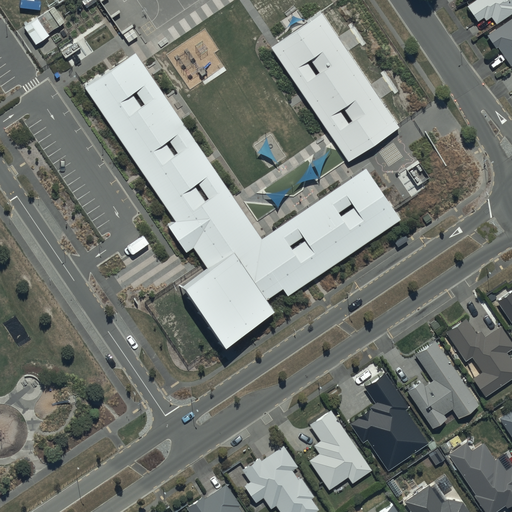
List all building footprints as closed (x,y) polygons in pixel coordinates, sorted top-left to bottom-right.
[(41,1),(26,0),(20,0),(20,8),(40,10),(41,1)] [(511,0),(468,0),(466,2),(476,18),(482,14),(484,17),(490,13),(495,21),(511,9),(511,0)] [(65,22),(54,7),(37,18),(38,19),(48,33),(65,22)] [(397,124),(322,13),(271,48),(349,162),(400,127),(397,124)] [(511,13),(486,31),(495,45),(497,44),(509,63),(511,61),(511,13)] [(49,35),(38,19),(24,28),(36,44),(49,35)] [(138,36),(133,28),(124,35),(129,43),(138,36)] [(185,282),(224,340),(271,307),(263,296),(280,284),(286,293),(401,215),(371,172),(366,165),(355,172),(263,236),(235,195),(135,50),(127,55),(112,66),(108,68),(83,86),(142,171),(205,262),(208,266),(185,282)] [(511,322),(511,286),(496,298),(511,322)] [(465,315),(445,328),(464,357),(471,353),(481,368),(472,374),(484,393),(511,374),(511,358),(505,349),(511,344),(511,342),(500,323),(484,333),(480,327),(475,330),(465,315)] [(420,377),(406,387),(430,424),(445,414),(443,411),(451,405),(457,414),(477,401),(434,336),(414,350),(431,376),(423,382),(420,377)] [(358,415),(350,421),(362,440),(367,437),(387,467),(428,441),(405,406),(408,405),(385,369),(364,383),(374,399),(368,402),(370,405),(357,414),(358,415)] [(370,466),(330,406),(308,421),(319,438),(313,442),(318,450),(308,457),(328,486),(347,473),(351,479),(370,466)] [(511,406),(499,416),(511,435),(511,406)] [(465,439),(447,451),(474,491),(473,492),(485,511),(488,511),(504,502),(506,504),(511,499),(511,461),(505,466),(497,454),(494,456),(483,439),(471,447),(465,439)] [(249,478),(244,482),(255,499),(262,494),(269,505),(275,502),(281,511),(309,511),(318,506),(310,495),(313,494),(300,474),(296,477),(290,467),(296,463),(283,442),(260,457),(258,454),(241,465),(249,478)] [(437,445),(428,451),(435,462),(444,456),(437,445)] [(190,511),(242,511),(237,504),(239,502),(225,481),(205,495),(203,492),(185,504),(190,511)] [(428,481),(403,498),(412,511),(470,511),(462,499),(447,496),(440,500),(428,481)] [(400,511),(392,500),(378,509),(379,511),(400,511)]
